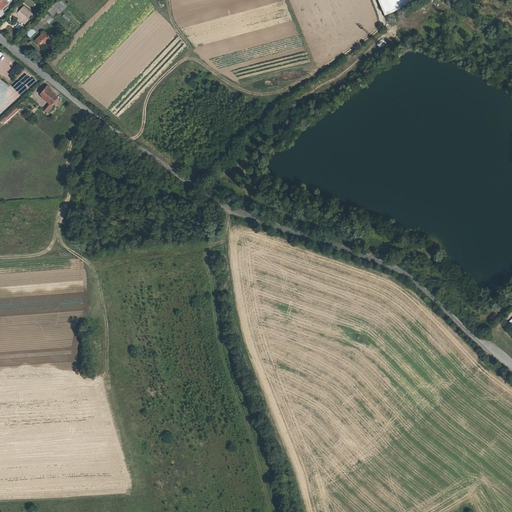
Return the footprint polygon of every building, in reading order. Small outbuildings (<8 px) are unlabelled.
[(11,6),(5,0),(2,0),(0,3),(0,6),(5,11),(11,6)] [(395,12),(390,0),(378,0),(385,16),(395,12)] [(390,0),(395,12),(415,0),(390,0)] [(16,7),(10,12),(15,16),(15,15),(24,24),(33,15),(24,6),(20,10),(16,7)] [(51,16),(47,12),(42,17),(40,19),(44,23),(51,16)] [(51,42),(54,39),(45,31),(37,40),(44,47),(49,41),(51,42)] [(22,94),(36,81),(26,71),(19,78),(22,81),(16,87),(22,94)] [(49,86),(42,94),(44,96),(48,100),(47,101),(50,105),(52,107),(55,104),(54,103),(58,98),(51,91),(53,89),(49,86)] [(16,109),(18,112),(24,107),(21,104),(16,109)] [(52,107),(50,105),(44,111),(46,113),(52,107)]
